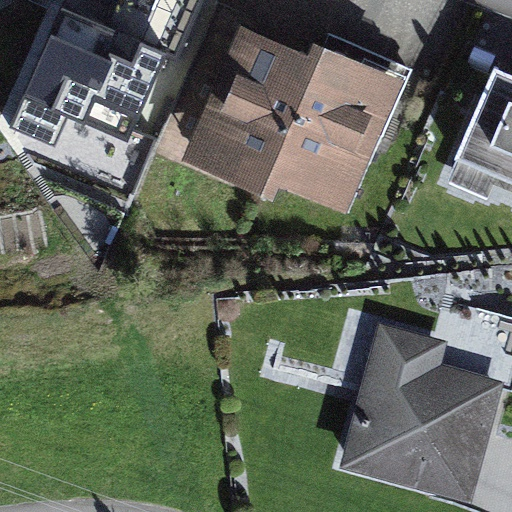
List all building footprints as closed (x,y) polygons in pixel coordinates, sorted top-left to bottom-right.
[(215,0),(105,0),(93,28),(56,13),(15,112),(125,157),(159,74),(182,83),(215,0)] [(317,58),(235,26),(182,163),(263,195),(266,186),(317,58)] [(401,81),(320,49),(317,58),(266,186),(348,218),(401,81)] [(511,96),(485,86),(451,172),(511,196),(511,96)] [(382,338),(337,482),(434,511),(463,511),(499,401),(430,380),(438,356),(382,338)]
